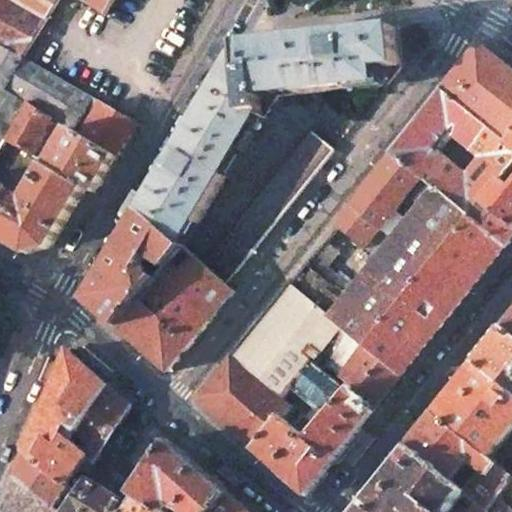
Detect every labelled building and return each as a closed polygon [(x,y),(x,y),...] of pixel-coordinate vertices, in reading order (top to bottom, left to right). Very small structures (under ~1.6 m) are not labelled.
[(0,0),(0,45),(23,58),(25,56),(45,26),(61,0),(0,0)] [(81,0),(106,14),(114,0),(81,0)] [(403,72),(400,27),(352,32),(298,38),(243,42),(250,117),(267,116),(266,104),(384,91),(384,74),(403,72)] [(250,117),(243,42),(144,210),(185,248),(267,116),(250,117)] [(0,151),(7,139),(29,104),(4,89),(23,58),(0,45),(0,151)] [(511,69),(482,46),(464,68),(446,90),(511,143),(511,69)] [(96,98),(25,56),(23,58),(4,89),(29,104),(55,119),(72,130),(75,132),(96,98)] [(505,180),(511,171),(511,143),(446,90),(420,123),(395,155),(442,193),(474,219),(487,203),(505,180)] [(55,119),(29,104),(7,139),(34,155),(55,119)] [(138,125),(104,104),(84,137),(118,157),(131,137),(138,125)] [(75,132),(72,130),(55,162),(49,158),(46,163),(47,163),(88,188),(97,193),(111,169),(118,157),(84,137),(75,132)] [(336,150),(313,132),(206,266),(228,284),(274,227),(336,150)] [(383,261),(442,193),(395,155),(371,186),(340,224),(375,254),(383,261)] [(88,188),(47,163),(28,196),(22,192),(19,196),(0,184),(0,238),(7,243),(25,253),(54,245),(88,188)] [(511,186),(505,180),(487,203),(511,223),(511,186)] [(474,219),(442,193),(383,261),(376,269),(357,291),(334,318),(355,335),(371,348),(405,376),(461,307),(511,243),(511,223),(487,203),(474,219)] [(185,248),(144,210),(117,255),(89,302),(118,327),(159,280),(147,273),(150,269),(146,266),(151,258),(165,267),(162,270),(164,273),(185,248)] [(161,277),(212,321),(224,306),(236,292),(228,284),(206,266),(185,248),(164,273),(161,277)] [(383,261),(375,254),(368,262),(376,269),(383,261)] [(330,282),(308,264),(292,285),(334,318),(357,291),(343,280),(338,286),(331,280),(330,282)] [(118,327),(170,372),(206,328),(212,321),(161,277),(159,280),(118,327)] [(334,318),(292,285),(277,303),(262,322),(313,363),(314,361),(324,370),(333,360),(355,335),(334,318)] [(233,358),(284,400),(285,399),(295,385),(313,363),(262,322),(233,358)] [(511,332),(507,329),(492,347),(479,364),(511,390),(511,332)] [(371,348),(355,335),(333,360),(337,363),(339,362),(351,372),(371,348)] [(405,376),(371,348),(351,372),(344,379),(379,408),(396,388),(405,376)] [(71,352),(70,352),(53,393),(43,415),(74,442),(110,386),(71,352)] [(225,422),(257,450),(285,418),(294,407),(290,403),(285,399),(284,400),(233,358),(225,369),(200,400),(225,422)] [(324,370),(314,361),(313,363),(295,385),(301,390),(326,410),(330,413),(349,391),(324,370)] [(511,390),(479,364),(457,391),(438,414),(481,449),(492,459),(511,434),(511,390)] [(301,390),(295,385),(285,399),(290,403),(301,390)] [(110,386),(74,442),(98,463),(133,407),(120,396),(110,386)] [(297,429),(285,418),(257,450),(270,462),(309,497),(346,450),(375,413),(349,391),(330,413),(326,410),(323,411),(310,426),(304,421),(297,429)] [(481,449),(438,414),(426,429),(412,447),(454,482),(471,461),(481,449)] [(74,442),(43,415),(35,435),(27,453),(79,494),(88,479),(98,464),(98,463),(74,442)] [(207,473),(173,442),(138,496),(158,511),(171,511),(175,506),(182,511),(220,511),(233,496),(207,473)] [(395,468),(384,482),(363,508),(360,511),(489,511),(468,494),(454,482),(412,447),(395,468)] [(511,475),(492,459),(481,449),(471,461),(483,471),(485,473),(468,494),(489,511),(490,511),(511,485),(511,475)] [(79,494),(27,453),(22,465),(16,478),(55,508),(65,493),(71,496),(64,507),(69,510),(79,494)] [(59,511),(55,508),(16,478),(10,493),(3,509),(6,511),(59,511)] [(128,511),(132,505),(88,479),(79,494),(69,510),(67,511),(128,511)] [(511,511),(511,485),(490,511),(511,511)] [(158,511),(138,496),(132,505),(128,511),(158,511)] [(251,511),(233,496),(220,511),(251,511)]
